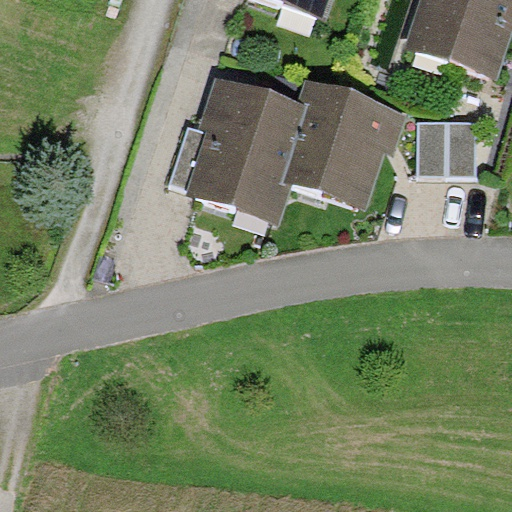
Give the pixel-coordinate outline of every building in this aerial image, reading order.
[(271,0),(325,17),(330,0),(271,0)] [(511,0),(422,0),(407,47),(501,76),(511,40),(511,0)] [(191,128),(173,184),(280,228),(295,187),(283,183),(309,109),(300,106),(220,81),(202,133),(191,128)] [(309,109),(283,183),(295,187),(314,194),(316,192),(365,210),(386,151),(394,154),(406,120),(307,86),(300,106),(309,109)] [(419,126),(421,179),(475,177),(473,125),(419,126)]
